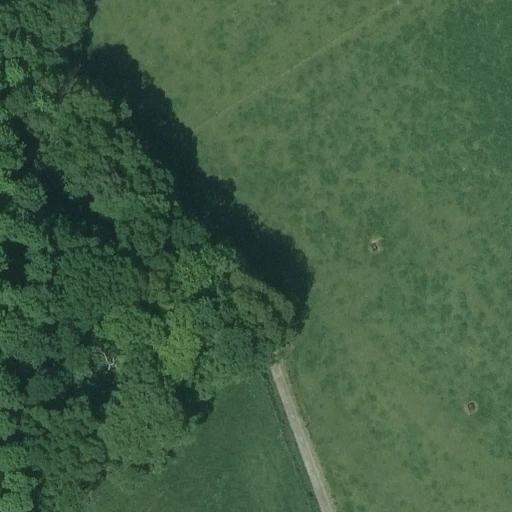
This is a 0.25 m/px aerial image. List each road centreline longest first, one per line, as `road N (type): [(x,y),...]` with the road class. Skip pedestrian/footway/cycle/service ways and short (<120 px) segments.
road 1 (track): [(327,511),(264,335),(79,107),(66,69),(73,0)]
road 2 (unknown): [(264,335),(122,454),(76,511)]
